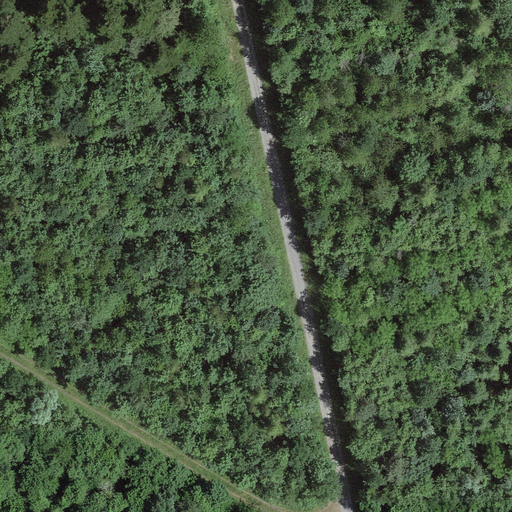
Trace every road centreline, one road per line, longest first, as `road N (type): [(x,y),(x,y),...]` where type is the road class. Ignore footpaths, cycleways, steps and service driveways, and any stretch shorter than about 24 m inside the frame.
road 1 (track): [(348,511),(239,0)]
road 2 (track): [(0,346),(273,511)]
